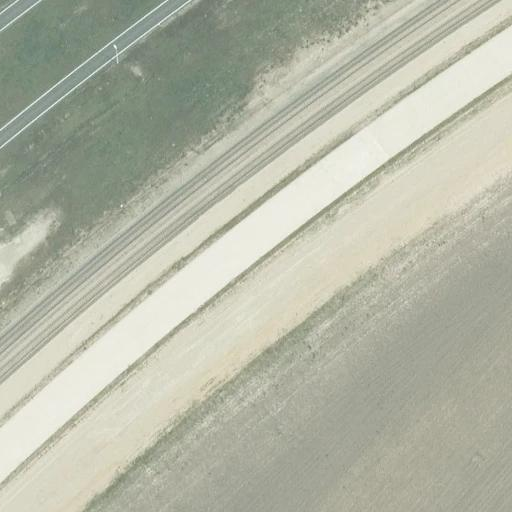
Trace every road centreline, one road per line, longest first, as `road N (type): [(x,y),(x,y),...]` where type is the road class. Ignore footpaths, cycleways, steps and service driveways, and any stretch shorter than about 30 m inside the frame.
road 1 (unclassified): [(511,161),(189,482)]
road 2 (unclassified): [(221,511),(347,392),(511,210)]
road 3 (unclassified): [(189,482),(0,277)]
road 4 (unclassified): [(0,330),(160,509)]
road 5 (secondary): [(0,146),(189,0)]
